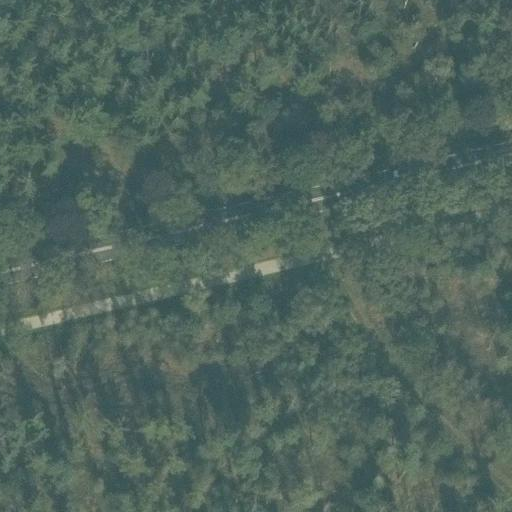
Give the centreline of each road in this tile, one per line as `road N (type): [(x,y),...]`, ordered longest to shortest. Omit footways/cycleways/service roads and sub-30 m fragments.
road 1 (secondary): [(0,286),(511,171)]
road 2 (track): [(511,502),(363,357),(325,264)]
